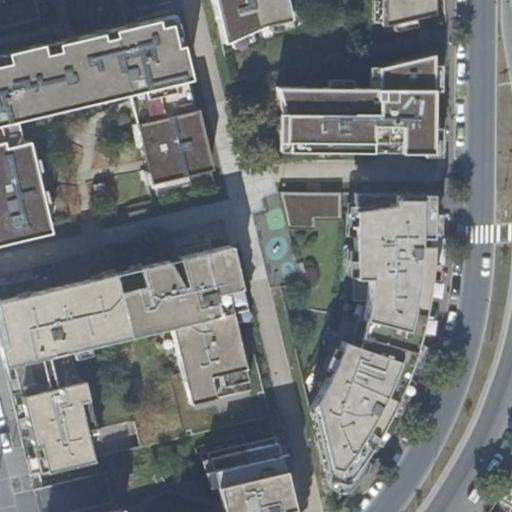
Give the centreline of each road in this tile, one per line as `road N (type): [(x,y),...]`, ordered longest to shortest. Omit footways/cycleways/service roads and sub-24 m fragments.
road 1 (primary): [(482,0),(472,318),(442,414),(383,511)]
road 2 (unknown): [(288,408),(2,490)]
road 3 (primary): [(441,511),(511,365)]
